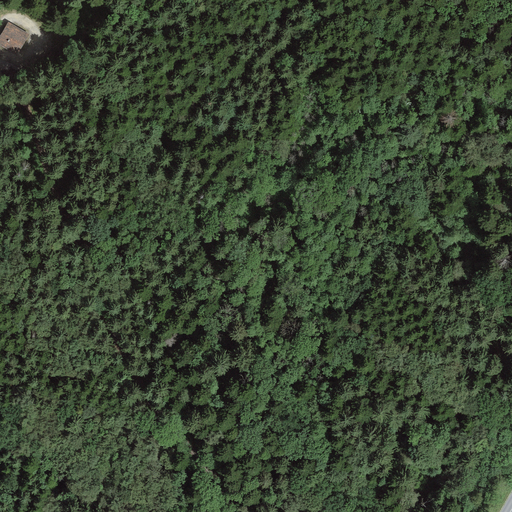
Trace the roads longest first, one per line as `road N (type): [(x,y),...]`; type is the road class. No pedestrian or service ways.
road 1 (track): [(13,92),(43,135),(117,323),(155,392),(250,511)]
road 2 (track): [(13,92),(32,66),(128,0)]
